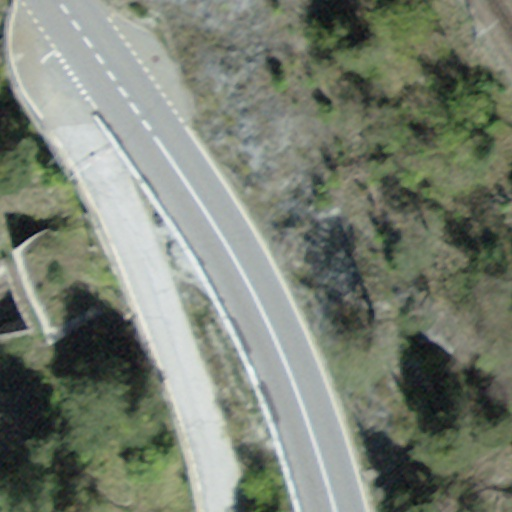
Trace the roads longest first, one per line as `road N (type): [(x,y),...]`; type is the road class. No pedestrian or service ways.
road 1 (primary): [(82,32),(225,235),(311,412),(337,511)]
road 2 (tertiary): [(228,511),(220,465),(131,222),(42,78),(45,60),(82,32)]
